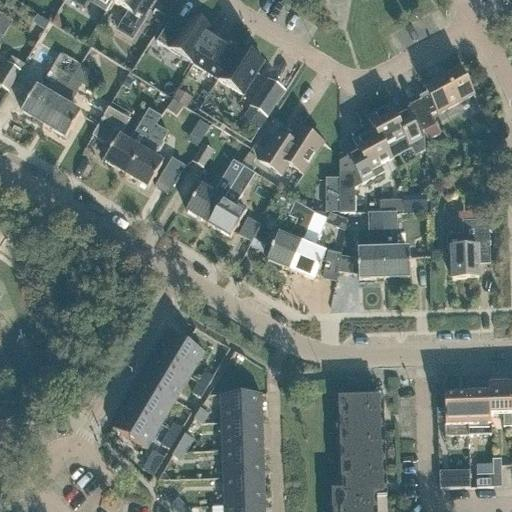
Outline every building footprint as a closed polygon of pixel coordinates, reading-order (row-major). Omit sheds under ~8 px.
[(105,0),(112,4),(114,0),(72,0),(71,3),(84,11),(91,0),(105,0)] [(114,0),(112,4),(129,14),(118,33),(132,41),(155,3),(150,0),(114,0)] [(57,16),(51,25),(60,31),(62,28),(59,18),(57,16)] [(12,25),(0,17),(0,38),(3,39),(12,25)] [(196,63),(215,33),(190,17),(183,27),(171,20),(156,44),(193,67),(196,63)] [(218,83),(239,48),(215,33),(196,63),(193,67),(218,83)] [(239,48),(218,83),(243,98),(264,64),(239,48)] [(44,127),(80,67),(60,55),(50,71),(44,81),(54,86),(47,97),(37,90),(22,114),(44,127)] [(11,59),(0,77),(0,88),(8,94),(24,67),(11,59)] [(95,76),(80,67),(44,127),(66,140),(80,116),(68,109),(82,86),(87,89),(95,76)] [(409,106),(423,133),(436,127),(431,117),(437,114),(438,116),(474,97),(459,69),(424,89),(428,97),(411,107),(410,106),(409,106)] [(267,82),(249,108),(266,119),(284,93),(267,82)] [(179,92),(173,101),(186,110),(192,100),(179,92)] [(167,112),(177,119),(183,109),(174,102),(167,112)] [(385,149),(392,162),(411,151),(415,158),(425,153),(423,136),(418,125),(411,129),(405,116),(395,121),(389,107),(367,119),(374,131),(384,150),(385,149)] [(109,110),(93,138),(108,146),(116,132),(121,136),(129,122),(109,110)] [(126,177),(156,129),(155,128),(160,118),(151,112),(130,146),(119,140),(105,164),(126,177)] [(199,122),(192,132),(204,139),(210,129),(199,122)] [(165,134),(156,129),(126,177),(148,190),(162,166),(151,159),(165,134)] [(272,143),(259,163),(281,178),(288,167),(303,177),(323,146),(300,130),(286,152),(272,143)] [(355,175),(339,175),(339,190),(339,215),(339,216),(355,216),(355,191),(385,175),(381,168),(392,162),(385,149),(384,150),(374,131),(353,143),(358,151),(347,156),(357,174),(355,175)] [(202,146),(191,164),(203,171),(213,153),(202,146)] [(256,159),(250,155),(242,167),(249,171),(256,159)] [(172,160),(155,189),(168,197),(185,169),(172,160)] [(209,227),(242,171),(232,164),(213,197),(201,190),(187,214),(209,227)] [(242,171),(209,227),(230,240),(245,216),(246,213),(235,206),(253,177),(242,171)] [(339,190),(327,190),(327,215),(339,215),(339,190)] [(291,273),(314,216),(295,203),(289,218),(298,222),(289,242),(279,238),(268,263),(291,273)] [(402,204),(394,204),(394,215),(402,214),(402,204)] [(382,214),(382,215),(384,281),(410,280),(409,252),(394,253),(393,214),(382,214)] [(369,252),(358,252),(359,282),(384,281),(382,215),(368,216),(369,252)] [(327,221),(314,216),(291,273),(314,283),(325,257),(314,253),(327,221)] [(248,221),(239,238),(252,245),(255,239),(261,228),(248,221)] [(463,237),(447,237),(447,252),(451,252),(452,282),(479,281),(478,259),(490,259),(488,223),(463,224),(463,237)] [(266,245),(272,234),(261,228),(255,239),(266,245)] [(329,255),(324,281),(337,284),(341,257),(329,255)] [(341,260),(339,274),(350,276),(352,262),(341,260)] [(170,335),(156,359),(190,379),(205,355),(171,335),(170,335)] [(156,359),(141,383),(176,403),(190,379),(156,359)] [(205,375),(199,385),(207,390),(213,379),(205,375)] [(141,383),(127,407),(162,427),(176,403),(141,383)] [(199,385),(193,396),(200,400),(207,390),(199,385)] [(504,429),(511,428),(511,416),(511,386),(488,387),(488,397),(489,397),(490,418),(503,417),(504,429)] [(261,396),(221,398),(222,426),(262,424),(261,396)] [(488,397),(467,398),(469,439),(491,438),(490,418),(489,397),(488,397)] [(467,398),(445,398),(446,439),(469,439),(467,398)] [(367,511),(372,511),(371,495),(382,495),(381,492),(377,492),(376,480),(381,480),(380,462),(376,462),(375,449),(380,449),(379,431),(374,431),(374,419),(379,419),(378,400),(338,401),(339,420),(346,420),(346,432),(339,432),(340,451),(347,451),(347,463),(340,463),(341,482),(342,482),(342,493),(331,494),(331,511),(367,511)] [(127,407),(113,431),(147,452),(162,427),(127,407)] [(445,410),(437,411),(438,425),(445,425),(445,424),(445,410)] [(201,411),(194,422),(202,426),(208,416),(201,411)] [(2,424),(0,424),(0,452),(12,447),(2,424)] [(262,424),(222,426),(223,453),(263,452),(262,424)] [(175,426),(168,437),(176,442),(182,431),(175,426)] [(168,437),(162,448),(170,452),(176,442),(168,437)] [(185,437),(179,448),(187,452),(193,441),(185,437)] [(179,448),(173,458),(180,463),(187,452),(179,448)] [(263,452),(223,453),(223,481),(264,480),(263,452)] [(493,477),(493,490),(502,490),(501,461),(492,461),(493,477)] [(470,473),(439,474),(440,491),(448,491),(470,490),(470,473)] [(484,477),(476,477),(477,491),(484,490),(493,490),(493,477),(484,477)] [(264,480),(223,481),(224,509),(265,508),(264,480)] [(177,501),(171,507),(175,511),(183,511),(186,510),(177,501)]
